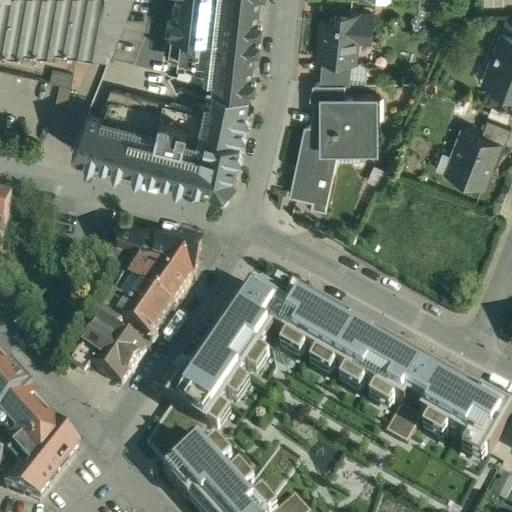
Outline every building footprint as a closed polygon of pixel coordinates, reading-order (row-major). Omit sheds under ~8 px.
[(0,0),(0,52),(22,57),(23,51),(53,57),(54,51),(95,58),(100,32),(118,35),(131,0),(0,0)] [(174,0),(173,14),(168,13),(167,24),(171,24),(168,53),(181,54),(180,60),(205,63),(207,49),(216,50),(213,81),(208,80),(208,83),(249,93),(251,84),(255,84),(256,73),(252,73),(255,45),(259,46),(260,35),(256,35),(257,27),(261,28),(262,17),(258,17),(259,0),(174,0)] [(372,14),(339,10),(338,19),(323,18),(322,26),(320,26),(319,36),(322,36),(319,57),(323,57),(351,60),(354,60),(354,59),(357,59),(359,45),(356,45),(357,37),(370,38),(372,14)] [(511,38),(503,35),(490,66),(489,67),(491,70),(488,77),(506,84),(504,89),(511,91),(511,38)] [(351,60),(323,57),(321,82),(340,82),(346,82),(346,83),(349,83),(351,60)] [(74,75),(52,70),(50,81),(71,86),(74,75)] [(180,90),(176,93),(168,79),(150,89),(148,97),(202,111),(205,97),(180,90)] [(321,82),(317,82),(313,97),(317,99),(317,125),(307,125),(307,127),(293,193),(313,198),(312,204),(327,208),(327,207),(326,207),(339,148),(339,141),(356,141),(359,147),(374,147),(376,147),(375,122),(380,119),(380,96),(380,95),(375,95),(375,93),(356,93),(356,95),(340,95),(340,82),(321,82)] [(249,93),(208,83),(205,97),(246,108),(249,93)] [(71,86),(60,84),(55,103),(66,106),(71,86)] [(148,97),(111,88),(100,113),(84,153),(88,161),(202,189),(210,185),(213,191),(221,186),(223,188),(231,183),(229,181),(237,176),(234,170),(237,152),(243,148),(239,142),(241,135),(247,131),(243,125),(244,119),(250,115),(246,110),(246,108),(205,97),(202,111),(148,97)] [(89,110),(72,150),(84,153),(100,113),(89,110)] [(511,128),(488,119),(482,135),(500,142),(499,145),(505,147),(511,128)] [(482,135),(462,128),(452,155),(458,157),(451,174),(483,187),(499,145),(500,142),(482,135)] [(363,157),(363,148),(343,148),(343,157),(363,157)] [(12,201),(0,197),(0,246),(2,247),(12,201)] [(202,248),(144,232),(138,259),(161,268),(193,280),(202,248)] [(130,257),(104,248),(96,270),(122,280),(130,257)] [(193,280),(161,268),(154,278),(137,268),(129,280),(175,307),(193,280)] [(189,371),(167,403),(174,408),(207,430),(275,331),(297,296),(261,276),(193,374),(189,371)] [(129,280),(125,277),(106,313),(125,325),(151,343),(175,307),(129,280)] [(336,367),(357,331),(297,296),(275,331),(336,367)] [(125,325),(106,313),(89,340),(74,361),(89,371),(92,367),(122,386),(146,349),(120,332),(125,325)] [(422,369),(357,331),(336,367),(400,405),(406,395),(422,369)] [(34,394),(13,370),(10,372),(0,360),(0,477),(14,465),(20,472),(5,490),(41,503),(82,451),(32,396),(34,394)] [(441,380),(422,369),(406,395),(427,408),(441,380)] [(427,408),(422,417),(490,457),(511,417),(511,411),(482,394),(479,401),(441,380),(427,408)] [(147,445),(169,471),(201,443),(207,430),(174,408),(147,445)] [(422,421),(401,408),(387,433),(408,445),(422,421)] [(263,511),(201,443),(169,471),(164,476),(188,503),(194,499),(205,511),(263,511)] [(511,477),(511,458),(510,458),(502,474),(511,479),(511,477)] [(335,482),(359,495),(371,473),(348,460),(335,482)] [(277,511),(308,511),(295,497),(277,511)]
